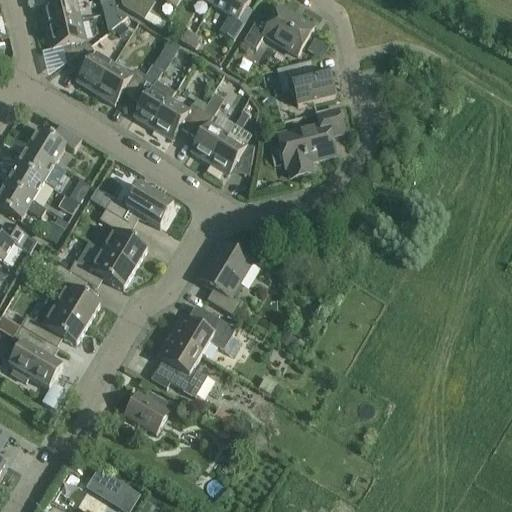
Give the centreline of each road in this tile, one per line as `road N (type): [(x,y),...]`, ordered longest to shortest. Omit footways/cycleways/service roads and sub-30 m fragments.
road 1 (residential): [(20,511),(99,397),(97,381),(143,306),(170,294),(219,208)]
road 2 (residential): [(239,218),(339,188),(373,150),(339,12),(319,0)]
road 3 (residential): [(19,87),(219,208)]
